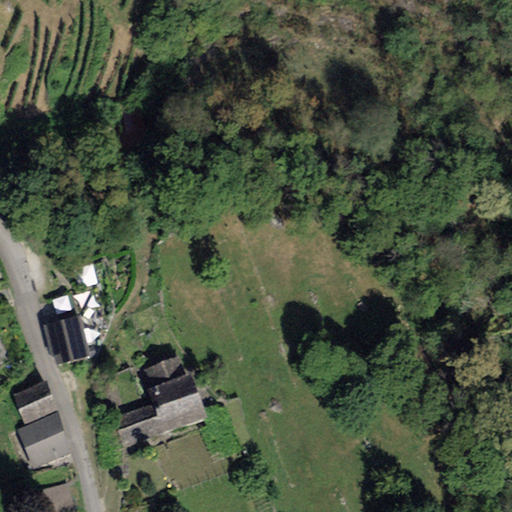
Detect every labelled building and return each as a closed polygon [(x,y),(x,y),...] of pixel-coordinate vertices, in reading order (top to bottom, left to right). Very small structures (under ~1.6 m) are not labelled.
[(72,297),(49,302),(53,321),(76,316),(72,297)] [(81,320),(45,329),(54,367),(90,359),(81,320)] [(150,405),(112,417),(120,443),(199,418),(181,360),(140,373),(150,405)] [(44,387),(13,399),(23,425),(54,413),(44,387)] [(55,419),(17,434),(32,472),(71,457),(55,419)]
